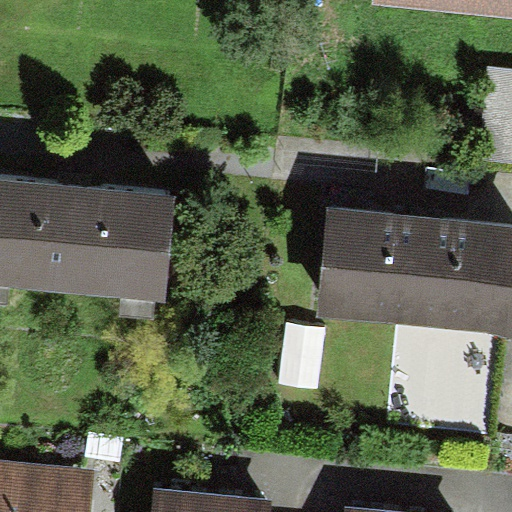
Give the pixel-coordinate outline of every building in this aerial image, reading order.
[(511,61),(484,59),(478,150),(511,152),(511,61)] [(0,174),(0,281),(165,295),(174,188),(0,174)] [(511,216),(331,200),(323,299),(399,306),(500,315),(511,315),(511,216)] [(500,315),(399,306),(390,418),(490,427),(500,315)] [(324,384),(331,323),(295,319),(288,380),(324,384)] [(0,511),(83,511),(88,459),(0,452),(0,511)] [(202,511),(205,485),(148,481),(145,511),(202,511)] [(259,511),(261,490),(205,485),(202,511),(259,511)] [(398,511),(399,507),(342,503),(341,511),(398,511)]
